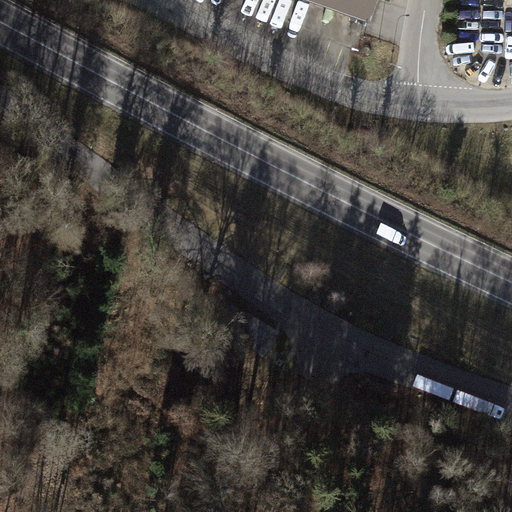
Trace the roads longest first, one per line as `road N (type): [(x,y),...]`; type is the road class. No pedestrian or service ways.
road 1 (trunk): [(0,23),(511,284)]
road 2 (unclassified): [(34,132),(151,223),(358,347),(511,409)]
road 3 (residential): [(403,110),(305,79),(158,0)]
road 4 (track): [(358,347),(271,454),(263,511)]
